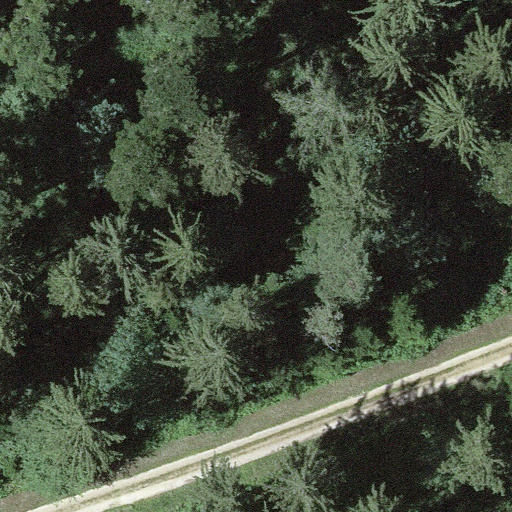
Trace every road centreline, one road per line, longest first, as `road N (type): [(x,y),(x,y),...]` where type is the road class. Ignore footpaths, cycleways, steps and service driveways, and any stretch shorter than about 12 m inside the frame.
road 1 (track): [(97,501),(201,341),(351,167),(511,34)]
road 2 (track): [(511,345),(68,511)]
